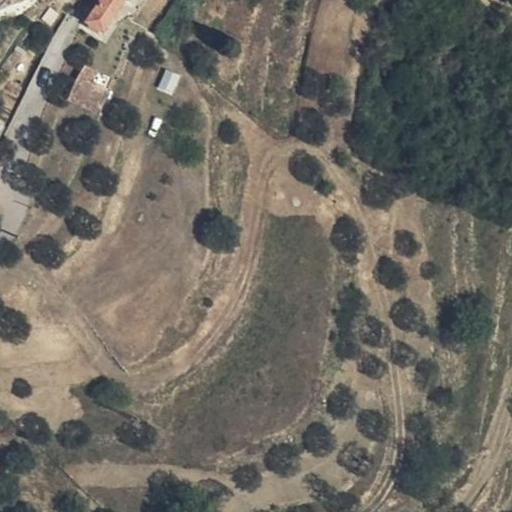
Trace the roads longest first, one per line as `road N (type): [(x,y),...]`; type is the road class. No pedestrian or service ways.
road 1 (track): [(3,236),(115,371),(136,381),(197,348),(231,305),(269,167),(295,147),(329,161),(371,252),(401,421),(389,485),(367,511)]
road 2 (track): [(457,511),(489,464),(511,397)]
